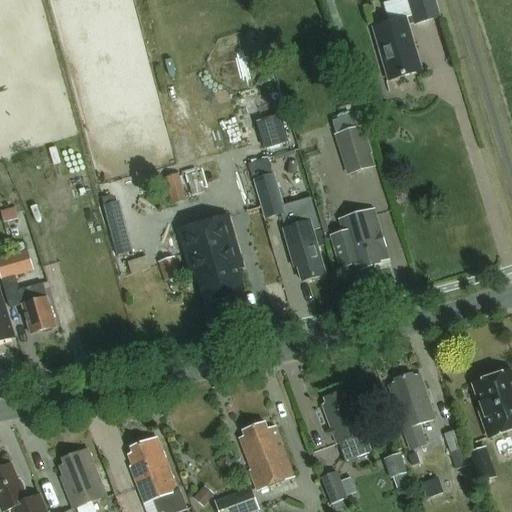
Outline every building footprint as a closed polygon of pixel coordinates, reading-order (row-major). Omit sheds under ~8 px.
[(373,30),(388,83),(421,74),(408,28),(414,26),(415,27),(439,20),(433,0),(411,0),(410,0),(407,1),(412,19),(373,30)] [(288,145),(280,118),(258,124),(265,151),(288,145)] [(375,168),(363,127),(334,136),(346,176),(375,168)] [(186,203),(178,177),(164,181),(172,207),(186,203)] [(286,217),(283,207),(274,177),(253,183),(264,223),(281,218),(286,217)] [(285,232),(283,232),(294,271),(298,270),(302,285),(325,278),(312,232),(321,230),(312,199),(283,207),(286,217),(281,218),(285,232)] [(133,255),(119,205),(103,210),(116,259),(133,255)] [(4,225),(18,222),(15,210),(1,214),(4,225)] [(227,217),(177,232),(192,285),(193,285),(198,283),(198,284),(205,305),(244,294),(237,272),(243,270),(227,217)] [(344,235),(332,239),(341,271),(354,267),(354,268),(360,266),(362,272),(379,267),(379,264),(388,261),(376,218),(342,228),(344,235)] [(27,254),(0,261),(0,281),(1,283),(33,274),(27,254)] [(180,278),(174,260),(157,266),(163,284),(180,278)] [(55,331),(43,287),(18,294),(30,338),(42,334),(44,336),(52,334),(53,332),(55,331)] [(0,296),(0,344),(14,340),(0,296)] [(511,376),(511,374),(474,387),(483,412),(480,413),(490,440),(511,432),(511,376)] [(420,378),(413,380),(412,376),(394,382),(395,386),(389,388),(410,452),(424,447),(418,428),(434,422),(420,378)] [(326,407),(322,408),(337,447),(339,446),(345,464),(371,455),(364,437),(350,398),(343,401),(341,395),(323,401),(326,407)] [(242,433),(244,439),(239,441),(251,473),(249,474),(257,494),(294,480),(275,429),(267,432),(264,425),(242,433)] [(469,466),(456,431),(443,436),(455,470),(469,466)] [(177,493),(158,443),(149,446),(149,445),(131,452),(133,458),(128,460),(132,469),(129,470),(144,508),(155,503),(158,511),(184,511),(187,511),(179,492),(177,493)] [(479,485),(496,479),(486,450),(469,455),(479,485)] [(73,511),(106,499),(87,453),(80,456),(79,456),(62,463),(64,468),(59,469),(63,479),(60,480),(72,511),(73,511)] [(407,475),(400,456),(383,462),(390,481),(392,480),(396,492),(414,485),(410,474),(407,475)] [(17,483),(10,468),(0,471),(0,511),(44,511),(39,497),(27,502),(19,482),(17,483)] [(340,484),(337,474),(320,480),(330,508),(347,501),(346,499),(355,495),(350,480),(340,484)] [(257,511),(250,490),(214,504),(217,511),(257,511)]
